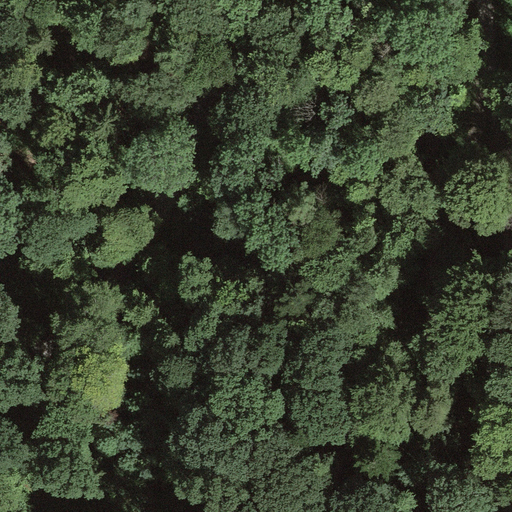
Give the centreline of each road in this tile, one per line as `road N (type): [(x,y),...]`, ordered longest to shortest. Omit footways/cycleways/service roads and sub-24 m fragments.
road 1 (track): [(485,0),(485,103),(473,149),(432,261),(344,441),(330,511)]
road 2 (track): [(0,388),(137,257),(168,197),(240,0)]
road 3 (track): [(485,103),(511,174),(510,263),(491,403),(493,442),(511,500)]
road 4 (track): [(0,453),(46,468),(111,511)]
